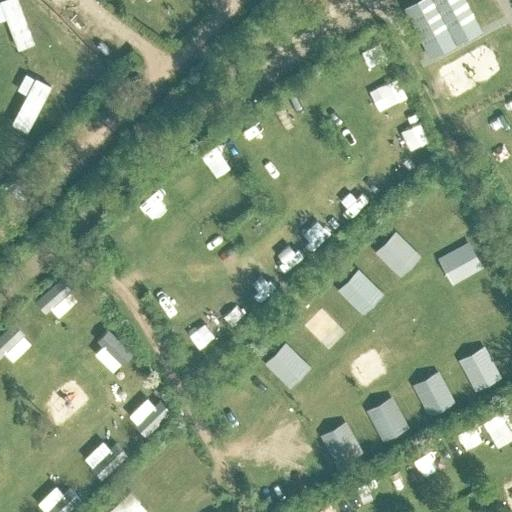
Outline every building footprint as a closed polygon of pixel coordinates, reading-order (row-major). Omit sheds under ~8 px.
[(319,0),(291,17),(301,33),(331,15),(322,0),(319,0)] [(415,0),(404,6),(430,54),(480,27),(465,0),(415,0)] [(364,36),(347,47),(361,70),(378,59),(364,36)] [(388,130),(409,164),(427,153),(407,119),(388,130)] [(504,154),(507,134),(498,133),(498,129),(476,125),(472,149),(504,154)] [(352,164),(368,190),(389,177),(373,151),(352,164)] [(419,200),(436,205),(440,187),(423,182),(419,200)] [(394,209),(377,228),(393,242),(410,224),(394,209)] [(307,219),(318,238),(332,229),(322,211),(307,219)] [(112,214),(98,230),(114,244),(128,229),(112,214)] [(195,252),(217,261),(225,243),(204,233),(195,252)] [(268,256),(280,271),(299,256),(288,241),(268,256)] [(225,287),(211,300),(230,321),(244,308),(225,287)] [(183,331),(198,350),(215,336),(201,318),(183,331)] [(280,356),(295,343),(281,327),(267,340),(280,356)] [(219,384),(204,398),(222,417),(237,403),(219,384)] [(141,386),(127,395),(143,421),(157,413),(141,386)] [(295,401),(271,412),(280,431),(303,420),(295,401)] [(111,456),(124,447),(105,422),(93,432),(111,456)] [(70,455),(56,468),(77,490),(91,477),(70,455)] [(132,473),(151,494),(162,484),(143,463),(132,473)] [(29,511),(50,511),(31,492),(20,502),(29,511)]
